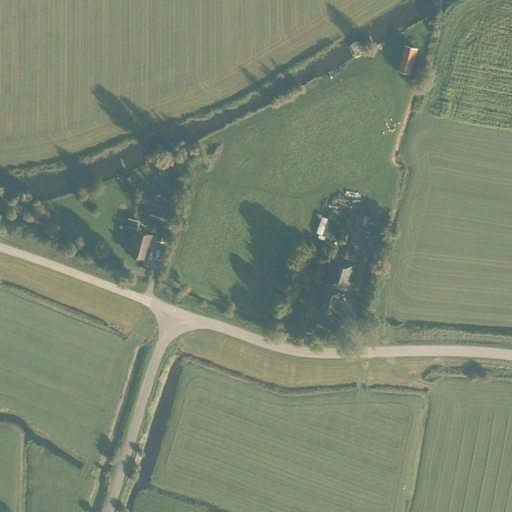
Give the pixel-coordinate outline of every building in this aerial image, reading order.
[(407,45),(400,69),(410,72),(417,48),(407,45)] [(162,222),(161,227),(160,227),(157,240),(163,242),(168,224),(172,208),(154,203),(153,207),(152,207),(149,219),(162,222)] [(325,234),(330,217),(324,215),(319,232),(325,234)] [(138,228),(139,221),(132,219),(130,226),(138,228)] [(343,259),(332,255),(323,282),(326,283),(320,301),(322,302),(320,310),(331,314),(334,303),(336,303),(340,292),(333,290),(334,286),(348,290),(357,261),(360,262),(365,245),(360,243),(362,236),(364,229),(367,223),(357,219),(350,239),(349,239),(343,259)] [(364,229),(362,236),(368,238),(370,232),(366,231),(366,230),(364,229)] [(134,230),(130,246),(132,246),(129,254),(142,258),(146,245),(148,246),(151,234),(134,230)]
